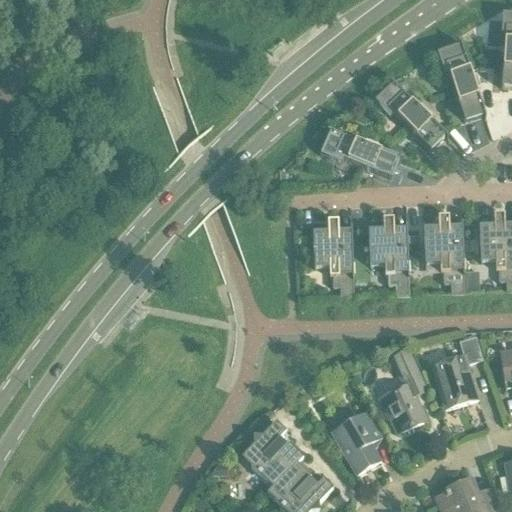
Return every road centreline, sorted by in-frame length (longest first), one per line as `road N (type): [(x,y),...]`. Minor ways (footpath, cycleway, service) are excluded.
road 1 (tertiary): [(0,462),(112,302),(208,197),(455,0)]
road 2 (tertiary): [(398,0),(291,82),(198,171),(80,298),(0,405)]
road 3 (residential): [(451,196),(287,203)]
road 4 (residential): [(371,511),(430,473),(511,438)]
